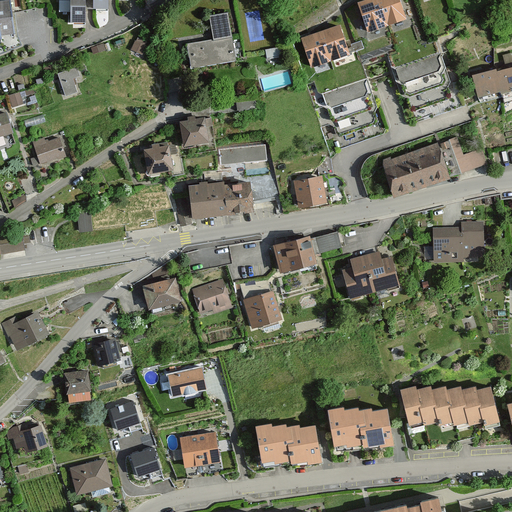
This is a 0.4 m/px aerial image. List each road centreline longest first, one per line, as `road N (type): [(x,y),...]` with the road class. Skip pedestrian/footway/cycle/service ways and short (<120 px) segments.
road 1 (residential): [(511,461),(175,502)]
road 2 (residential): [(181,240),(511,181)]
road 3 (residential): [(0,414),(101,304),(181,240)]
road 4 (residential): [(0,268),(181,240)]
road 5 (residential): [(143,14),(0,74)]
